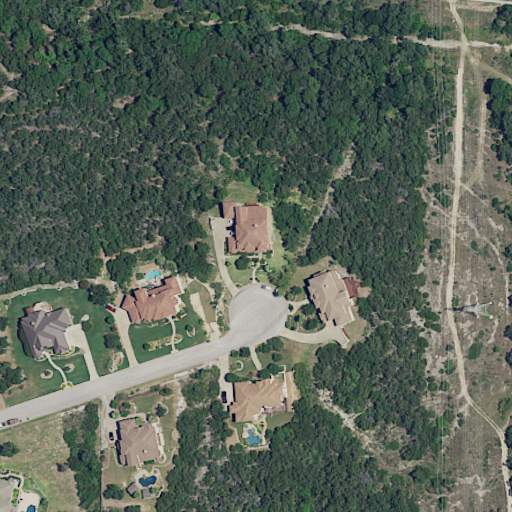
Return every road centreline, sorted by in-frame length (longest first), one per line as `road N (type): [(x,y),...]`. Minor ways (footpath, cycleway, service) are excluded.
road 1 (track): [(451,7),(462,42),(450,321),(464,391),(503,437),(507,511)]
road 2 (residential): [(258,315),(241,337),(0,418)]
